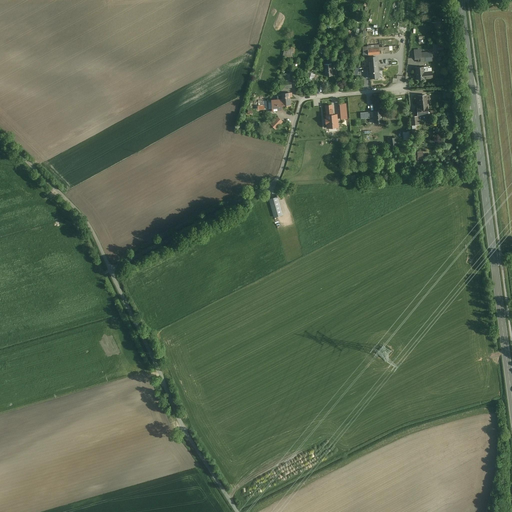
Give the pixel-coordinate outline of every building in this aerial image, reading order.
[(325,22),(316,52),(325,55),(334,25),(325,22)] [(362,36),(365,36),(366,27),(361,26),(360,28),(356,27),(354,35),(362,36)] [(379,46),(368,46),(368,55),(379,54),(379,48),(379,46)] [(293,49),(285,48),(282,59),(291,60),(293,49)] [(420,53),(418,53),(419,58),(419,61),(431,60),(430,52),(420,53)] [(312,55),(303,87),(307,88),(312,71),(316,57),(312,55)] [(377,59),(369,60),(370,72),(378,71),(377,59)] [(333,62),(325,63),(326,75),(334,74),(333,62)] [(423,66),(415,67),(416,78),(424,77),(423,71),(423,66)] [(312,71),(307,88),(310,89),(315,72),(312,71)] [(289,73),(280,74),(281,82),(290,81),(289,73)] [(289,93),(281,94),(281,99),(277,100),(277,106),(282,106),(290,105),(289,96),(289,93)] [(426,95),(418,96),(419,107),(427,107),(426,95)] [(332,114),(332,105),(329,106),(329,103),(326,103),(327,117),(329,117),(329,125),(338,125),(337,114),(332,114)] [(346,106),(339,107),(339,111),(340,111),(340,115),(343,115),(344,120),(347,120),(346,106)] [(419,107),(417,108),(418,115),(427,114),(427,107),(419,107)] [(381,111),(373,111),(374,117),(375,123),(382,122),(381,111)] [(418,116),(410,117),(411,125),(419,124),(418,116)] [(396,138),(388,139),(389,146),(397,145),(396,138)] [(282,215),(277,196),(269,199),(274,217),(282,215)]
